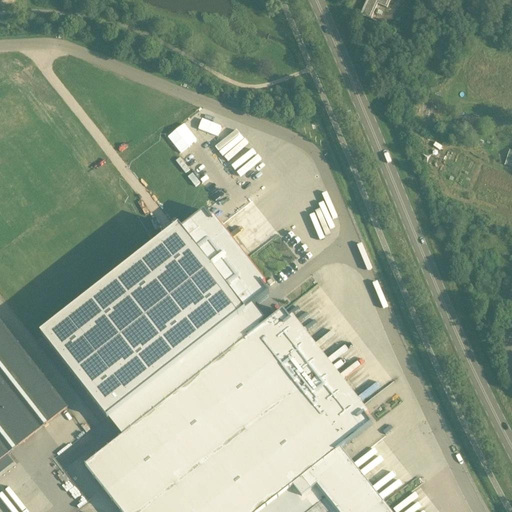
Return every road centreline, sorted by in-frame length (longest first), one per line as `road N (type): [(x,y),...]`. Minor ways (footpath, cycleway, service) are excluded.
road 1 (unclassified): [(481,511),(413,383),(307,145),(66,47),(0,46)]
road 2 (primary): [(511,448),(314,0)]
